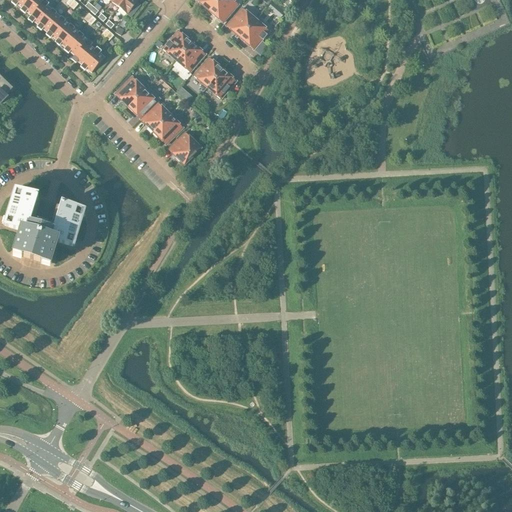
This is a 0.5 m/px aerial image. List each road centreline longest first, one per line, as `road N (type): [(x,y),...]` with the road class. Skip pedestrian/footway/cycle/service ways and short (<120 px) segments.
road 1 (residential): [(0,250),(39,273),(79,257),(91,216),(66,181)]
road 2 (residential): [(93,104),(174,6)]
